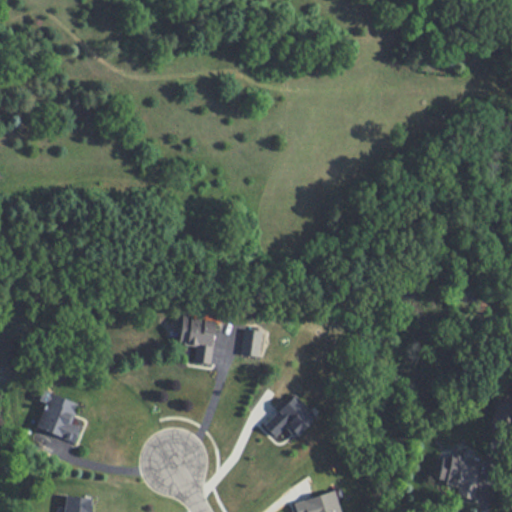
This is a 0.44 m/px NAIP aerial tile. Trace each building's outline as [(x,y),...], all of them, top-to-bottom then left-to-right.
[(208,363),(214,319),(181,315),(177,343),(194,345),(191,360),(208,363)] [(239,353),(257,355),(259,329),(241,327),(239,353)] [(76,402),(41,388),(37,399),(44,401),(35,426),(73,440),(79,426),(69,422),(76,402)] [(262,424),(274,436),(282,426),(293,437),(314,415),(292,394),(262,424)] [(489,420),(508,426),(511,412),(511,403),(496,398),(489,420)] [(47,439),(69,448),(72,442),(50,432),(47,439)] [(473,498),(479,463),(460,460),(460,457),(440,454),(436,481),(455,484),(453,495),(473,498)] [(339,511),(333,489),(292,501),(294,511),(339,511)] [(89,511),(92,497),(65,494),(62,511),(89,511)]
